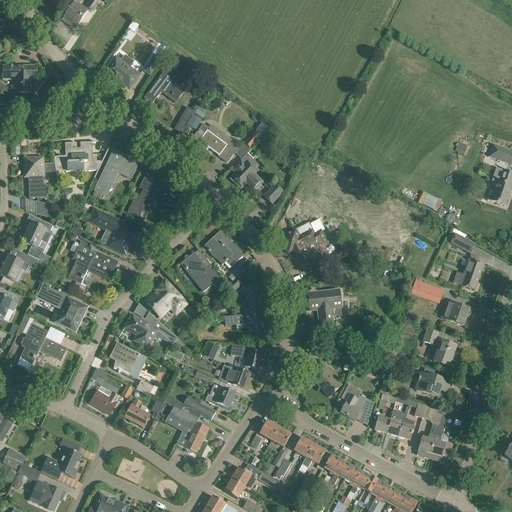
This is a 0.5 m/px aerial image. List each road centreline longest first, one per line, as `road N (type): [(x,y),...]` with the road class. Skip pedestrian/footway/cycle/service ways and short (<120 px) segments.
road 1 (residential): [(63,412),(107,311),(211,197)]
road 2 (unclassified): [(456,502),(511,289)]
road 3 (residential): [(290,392),(272,278),(211,197)]
road 4 (unclassified): [(456,502),(303,420),(290,392)]
road 5 (residential): [(211,197),(96,98)]
road 6 (residential): [(290,392),(259,405),(198,490)]
road 7 (residential): [(96,98),(51,53),(17,0)]
road 8 (residential): [(198,490),(177,511),(93,471)]
